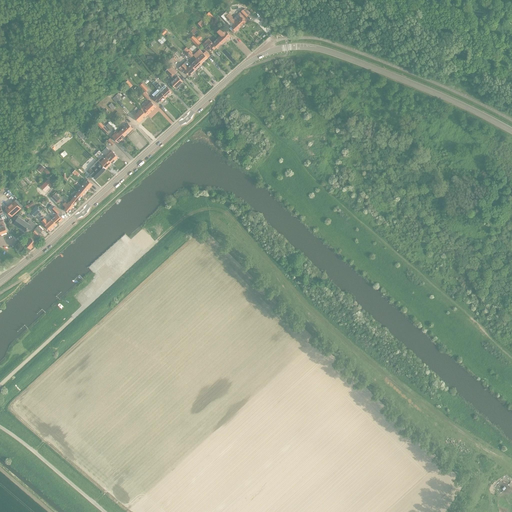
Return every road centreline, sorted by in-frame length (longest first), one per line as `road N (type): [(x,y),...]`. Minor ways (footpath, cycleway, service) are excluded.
road 1 (track): [(511,468),(390,380),(312,311),(224,212),(196,211),(155,242)]
road 2 (tertiary): [(0,281),(241,67)]
road 3 (tertiary): [(511,131),(318,48),(273,50),(241,67)]
road 4 (unclassified): [(104,511),(0,427)]
